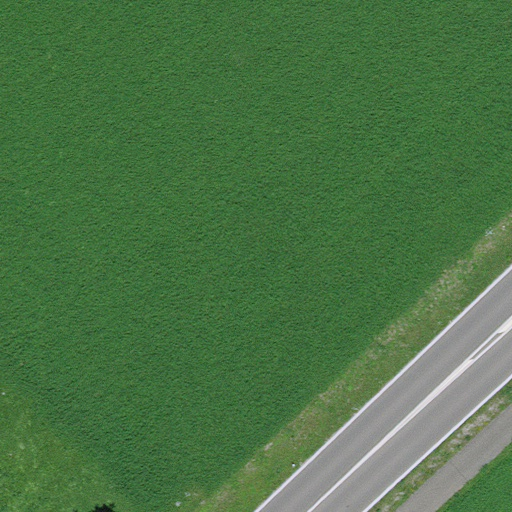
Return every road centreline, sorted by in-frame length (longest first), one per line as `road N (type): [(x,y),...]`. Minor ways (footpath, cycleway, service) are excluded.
road 1 (primary): [(310,511),(511,320)]
road 2 (track): [(511,423),(414,511)]
